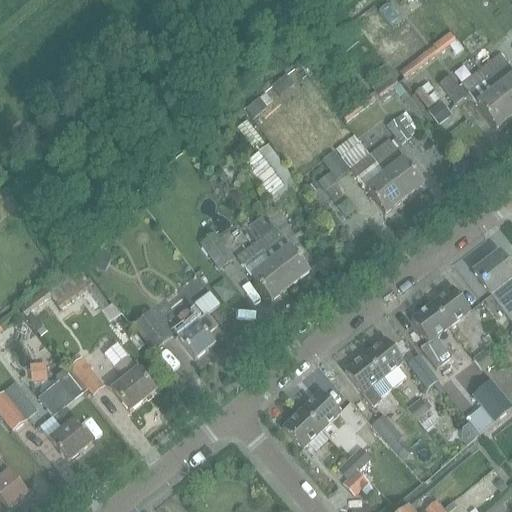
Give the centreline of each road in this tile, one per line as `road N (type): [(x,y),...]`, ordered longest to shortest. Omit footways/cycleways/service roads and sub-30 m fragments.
road 1 (residential): [(248,430),(508,212)]
road 2 (residential): [(135,511),(248,430)]
